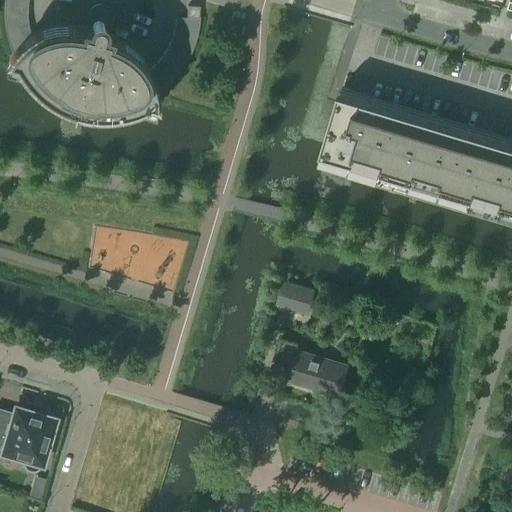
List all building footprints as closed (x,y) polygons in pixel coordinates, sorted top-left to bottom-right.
[(177,15),(176,15),(175,19),(175,22),(174,26),(173,30),(172,34),(171,38),(169,41),(168,45),(166,48),(164,52),(161,55),(159,58),(156,61),(154,64),(151,66),(148,69),(147,67),(145,63),(143,61),(141,57),(138,54),(136,52),(132,48),(131,47),(128,44),(124,42),(121,40),(115,37),(111,35),(107,34),(109,28),(108,28),(111,19),(112,14),(110,10),(107,6),(106,7),(99,5),(99,3),(94,5),(90,8),(89,12),(86,22),(86,21),(84,27),(80,26),(76,25),(70,24),(65,24),(61,24),(55,25),(53,25),(48,26),(42,28),(38,30),(35,31),(30,34),(29,30),(28,26),(28,23),(27,19),(27,15),(27,11),(27,7),(27,3),(27,0),(4,0),(4,1),(3,6),(3,12),(4,18),(4,24),(5,29),(6,35),(8,40),(10,46),(12,51),(9,56),(15,58),(17,62),(20,66),(23,70),(26,73),(29,77),(32,80),(36,84),(39,87),(43,90),(47,92),(51,95),(55,97),(59,99),(63,101),(68,103),(72,105),(71,110),(72,111),(74,105),(79,106),(83,107),(88,108),(93,109),(97,109),(102,109),(107,109),(112,108),(116,108),(121,107),(126,106),(130,105),(135,103),(139,101),(143,99),(148,97),(154,99),(153,93),(158,90),(163,86),(168,82),(172,78),(176,73),(180,69),(183,64),(186,59),(189,53),(191,48),(194,42),(195,36),(197,31),(198,25),(198,19),(199,13),(198,13),(198,7),(199,7),(199,4),(187,4),(186,16),(177,15)] [(511,141),(340,90),(321,150),(511,207),(511,141)] [(284,279),(277,303),(308,312),(315,287),(284,279)] [(338,393),(347,363),(296,348),(297,342),(282,337),(275,359),(290,364),(286,377),(338,393)] [(0,451),(3,452),(3,451),(22,457),(22,459),(22,461),(23,463),(24,465),(24,466),(26,467),(27,468),(29,469),(31,469),(32,469),(34,469),(35,469),(37,468),(38,468),(39,466),(40,466),(41,464),(41,463),(55,416),(44,413),(46,407),(27,402),(26,408),(15,404),(13,411),(0,407),(0,451)]
